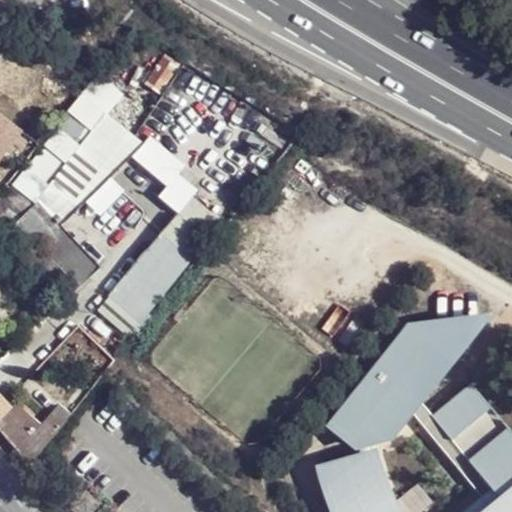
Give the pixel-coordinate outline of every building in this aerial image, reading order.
[(46,149),(0,198),(0,241),(60,297),(99,255),(29,194),(93,125),(79,114),(46,149)] [(0,114),(0,137),(11,123),(0,114)] [(61,127),(50,119),(35,139),(46,146),(61,127)] [(0,157),(21,131),(11,123),(0,137),(0,157)] [(196,183),(94,291),(122,318),(223,206),(196,183)] [(505,310),(436,320),(464,365),(505,310)] [(436,320),(413,323),(325,428),(361,450),(399,438),(464,365),(436,320)] [(511,422),(470,382),(431,416),(509,499),(511,496),(511,422)] [(0,438),(15,458),(35,432),(2,398),(0,400),(0,438)] [(15,458),(22,467),(55,431),(44,420),(35,432),(15,458)] [(55,431),(22,467),(27,473),(56,431),(55,431)] [(386,464),(383,451),(318,467),(323,480),(328,496),(335,510),(335,511),(404,511),(401,504),(391,481),(386,464)] [(492,511),(511,511),(511,496),(509,499),(492,511)]
